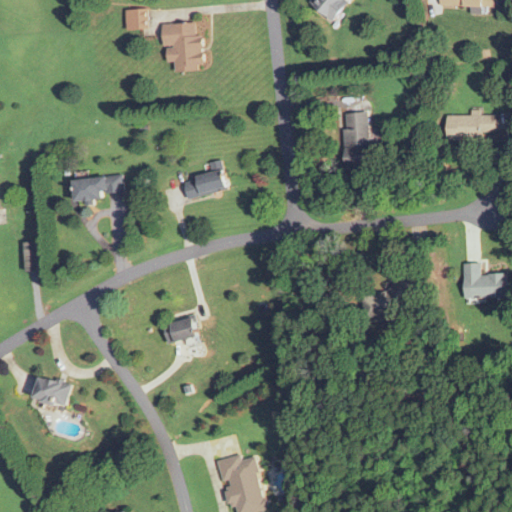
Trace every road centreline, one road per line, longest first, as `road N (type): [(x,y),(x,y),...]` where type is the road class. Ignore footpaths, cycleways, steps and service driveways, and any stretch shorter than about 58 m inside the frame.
road 1 (residential): [(492,211),(212,245),(116,281),(0,350)]
road 2 (residential): [(271,0),(307,387)]
road 3 (residential): [(79,302),(153,415),(187,511)]
